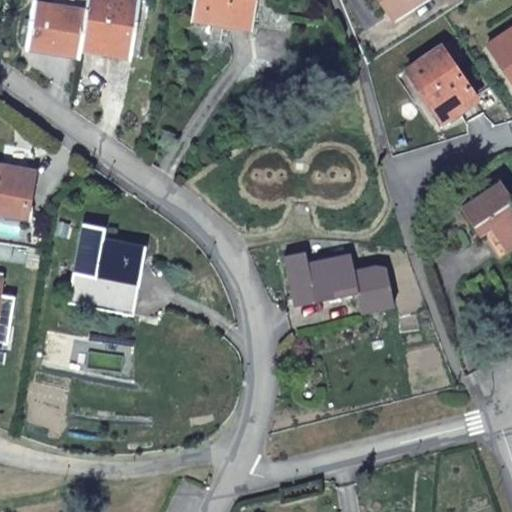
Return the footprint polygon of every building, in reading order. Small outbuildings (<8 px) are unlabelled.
[(141,0),(87,0),(86,11),(80,48),(132,58),(141,0)] [(198,0),(196,19),(249,28),(253,4),(253,0),(198,0)] [(419,0),(384,0),(395,16),(419,0)] [(28,46),(78,55),(80,48),(86,11),(36,2),(28,46)] [(511,31),(490,46),(511,78),(511,31)] [(478,98),(444,47),(408,70),(443,121),(478,98)] [(0,167),(0,212),(28,217),(36,173),(0,167)] [(511,246),(511,196),(500,180),(462,205),(481,235),(493,228),(507,249),(511,246)] [(117,313),(128,244),(104,239),(106,229),(85,225),(70,303),(117,313)] [(147,248),(128,244),(117,313),(133,317),(147,248)] [(307,253),(286,257),(294,299),(357,286),(364,313),(396,307),(388,267),(377,265),(355,270),(352,255),(309,263),(307,253)]
